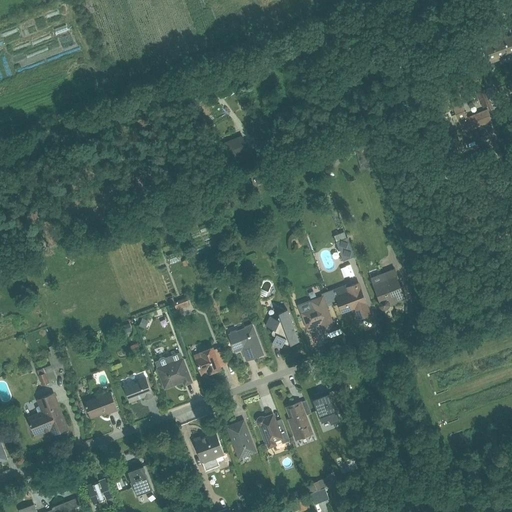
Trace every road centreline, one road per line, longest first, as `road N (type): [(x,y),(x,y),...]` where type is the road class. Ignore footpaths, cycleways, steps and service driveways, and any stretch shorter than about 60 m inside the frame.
road 1 (residential): [(0,480),(511,287)]
road 2 (residential): [(0,163),(430,0)]
